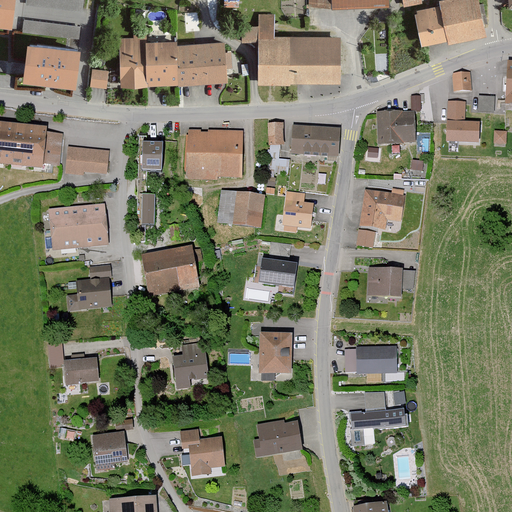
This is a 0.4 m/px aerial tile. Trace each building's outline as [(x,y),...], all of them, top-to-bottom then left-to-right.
[(16,0),(0,0),(0,28),(12,31),(16,0)] [(84,0),(83,0),(25,0),(25,4),(82,12),(84,0)] [(307,0),(308,8),(328,8),(328,9),(385,9),(384,0),(307,0)] [(433,0),(434,7),(410,11),(417,45),(444,39),(445,44),(481,37),(473,0),(433,0)] [(275,37),(276,16),(261,16),(261,28),(244,28),(244,44),(258,44),(258,85),(292,86),(292,83),(341,84),(341,37),(275,37)] [(81,27),(24,19),(22,32),(79,40),(81,27)] [(218,43),(173,46),(172,42),(144,42),(144,37),(130,37),(130,40),(117,40),(117,86),(173,86),(223,82),(222,68),(228,68),(227,53),(219,53),(218,43)] [(76,91),(81,54),(29,47),(24,84),(76,91)] [(102,88),(104,71),(89,70),(87,86),(102,88)] [(472,90),(470,72),(452,74),(454,92),(472,90)] [(494,112),(495,97),(479,96),(477,111),(494,112)] [(465,101),(448,100),(446,141),(479,142),(479,120),(465,120),(465,101)] [(411,144),(410,112),(374,113),(376,146),(411,144)] [(43,133),(43,128),(0,123),(0,163),(41,168),(42,162),(59,164),(62,135),(43,133)] [(282,123),(268,123),(269,144),(282,143),(282,123)] [(337,160),(338,128),(292,126),(290,153),(326,155),(326,159),(337,160)] [(242,177),(244,130),(190,128),(188,179),(218,180),(219,176),(242,177)] [(507,130),(495,130),(494,143),(507,143),(507,130)] [(160,147),(135,145),(133,173),(159,174),(160,147)] [(107,172),(109,150),(69,146),(66,173),(86,175),(86,170),(107,172)] [(290,158),(278,157),(279,148),(273,148),(272,171),(289,172),(290,158)] [(420,163),(409,163),(408,172),(419,172),(420,163)] [(405,190),(393,188),(392,193),(365,189),(359,226),(384,229),(386,219),(400,221),(405,190)] [(260,228),(264,195),(222,190),(218,220),(223,221),(223,224),(260,228)] [(303,202),(304,194),(286,191),(281,224),(285,225),(284,231),(296,232),(297,227),(309,229),(312,204),(303,202)] [(150,227),(150,197),(137,197),(137,227),(150,227)] [(105,246),(100,205),(44,211),(49,252),(105,246)] [(374,232),(358,229),(356,245),(372,247),(374,232)] [(193,291),(186,249),(138,258),(146,299),(193,291)] [(297,263),(262,258),(259,282),(294,287),(297,263)] [(414,271),(368,267),(366,295),(398,298),(399,287),(413,288),(414,271)] [(108,278),(107,268),(87,270),(88,280),(108,278)] [(108,310),(105,280),(72,283),(73,297),(64,298),(66,314),(108,310)] [(286,376),(286,335),(255,335),(255,376),(286,376)] [(59,368),(57,346),(46,347),(48,369),(59,368)] [(203,380),(199,346),(177,348),(179,358),(169,360),(173,391),(187,390),(186,382),(203,380)] [(391,375),(391,347),(352,348),(352,351),(342,351),(342,373),(353,373),(353,376),(391,375)] [(95,383),(92,360),(60,363),(63,387),(95,383)] [(384,409),(383,392),(364,393),(365,411),(350,412),(352,430),(403,425),(402,408),(384,409)] [(279,427),(278,423),(253,427),(256,442),(250,443),(253,460),(297,452),(292,424),(279,427)] [(195,442),(194,432),(176,434),(179,452),(184,452),(188,478),(207,475),(207,469),(219,467),(215,439),(195,442)] [(122,443),(120,434),(89,439),(94,472),(111,469),(111,466),(123,464),(120,444),(122,443)] [(155,511),(154,494),(110,498),(111,511),(155,511)] [(386,511),(385,501),(354,506),(354,511),(386,511)]
